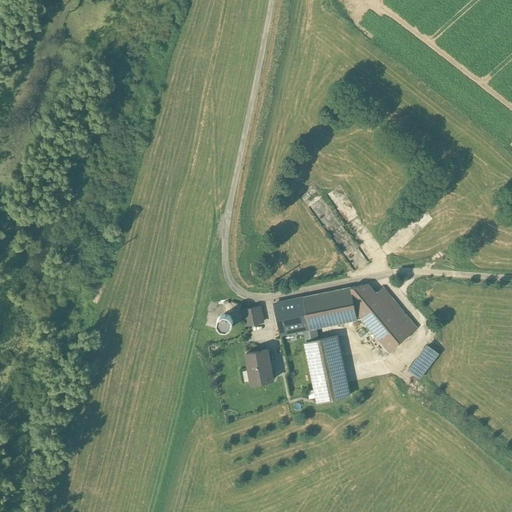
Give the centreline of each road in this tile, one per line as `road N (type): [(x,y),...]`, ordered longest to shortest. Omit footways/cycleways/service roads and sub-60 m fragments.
road 1 (unclassified): [(511,278),(404,271),(253,297),(230,276),(228,213)]
road 2 (unclassified): [(272,0),(228,213)]
